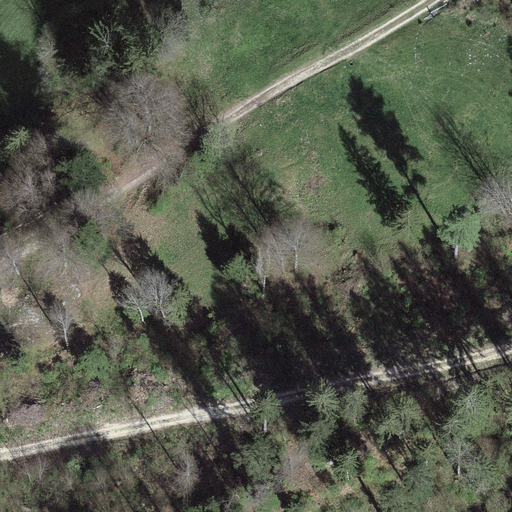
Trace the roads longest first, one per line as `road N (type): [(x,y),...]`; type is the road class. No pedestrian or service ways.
road 1 (track): [(511,346),(0,457)]
road 2 (track): [(439,0),(0,260)]
